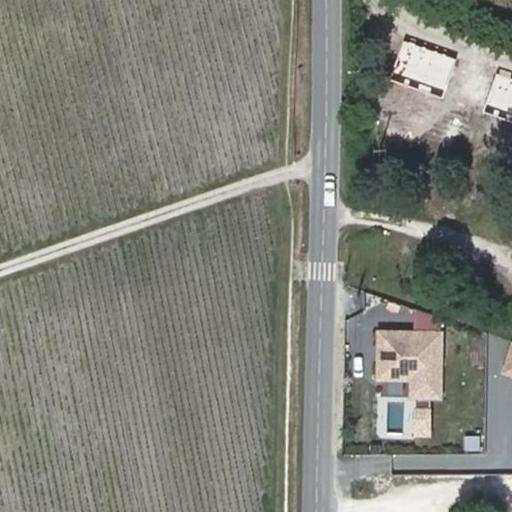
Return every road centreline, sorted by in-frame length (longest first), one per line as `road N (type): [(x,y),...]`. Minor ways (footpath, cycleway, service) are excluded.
road 1 (tertiary): [(325,0),(320,511)]
road 2 (track): [(323,165),(0,270)]
road 3 (unknown): [(323,210),(408,220),(511,257)]
